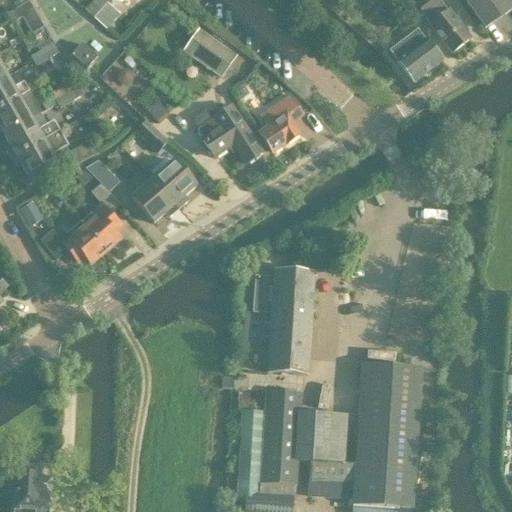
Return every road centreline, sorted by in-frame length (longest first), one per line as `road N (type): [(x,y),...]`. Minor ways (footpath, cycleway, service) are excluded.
road 1 (tertiary): [(58,329),(378,125)]
road 2 (residential): [(378,125),(240,0)]
road 3 (tertiary): [(378,125),(511,41)]
road 4 (residential): [(58,329),(0,222)]
